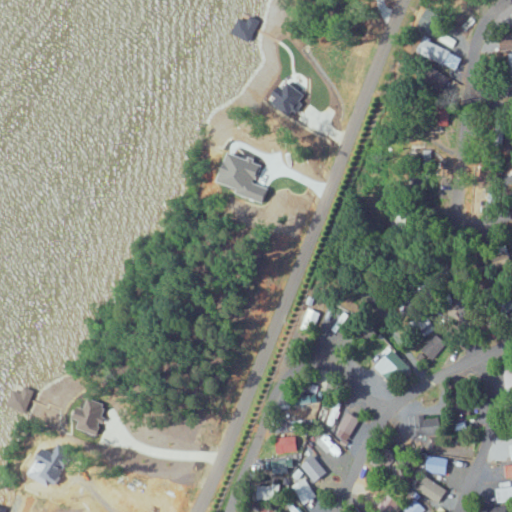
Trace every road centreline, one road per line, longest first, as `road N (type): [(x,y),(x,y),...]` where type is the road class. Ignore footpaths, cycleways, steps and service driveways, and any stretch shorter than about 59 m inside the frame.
road 1 (residential): [(481,358),(459,312),(451,245),(474,52),(506,0)]
road 2 (residential): [(511,343),(384,416),(336,511)]
road 3 (residential): [(454,511),(491,423),(481,358)]
road 4 (residential): [(262,511),(291,452),(328,452),(352,469)]
